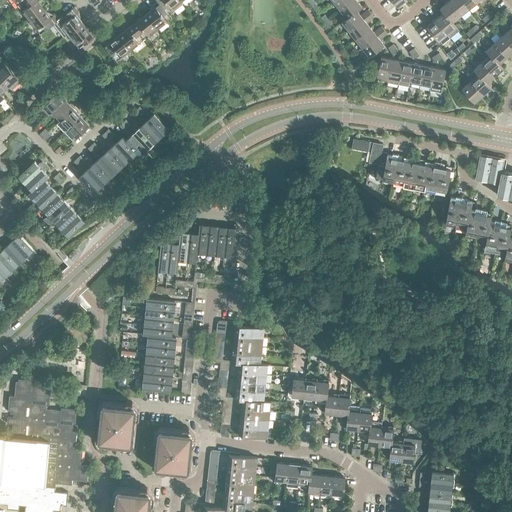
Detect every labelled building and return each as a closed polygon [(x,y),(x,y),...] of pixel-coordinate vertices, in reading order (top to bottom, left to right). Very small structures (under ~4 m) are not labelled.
[(25,0),(19,5),(29,19),(44,8),(38,0),(25,0)] [(181,1),(180,0),(157,0),(160,3),(160,2),(167,12),(168,11),(170,14),(183,3),(181,1)] [(351,0),(333,0),(340,9),(351,0)] [(356,0),(351,0),(340,9),(347,17),(357,10),(362,6),(356,0)] [(460,15),(448,0),(440,7),(443,12),(452,21),(460,15)] [(462,0),(448,0),(460,15),(469,8),(462,0)] [(476,0),(462,0),(469,8),(477,1),(476,0)] [(160,2),(160,3),(158,4),(147,13),(158,28),(172,17),(170,14),(168,11),(167,12),(160,2)] [(57,19),(57,20),(68,33),(83,22),(76,13),(79,11),(74,6),(59,18),(57,19)] [(44,8),(29,19),(40,33),(57,20),(57,19),(53,14),(51,16),(44,8)] [(357,10),(347,17),(342,21),(348,29),(346,32),(371,12),(368,9),(361,14),(357,10)] [(371,12),(346,32),(346,33),(349,30),(356,38),(370,27),(366,22),(374,16),(371,12)] [(443,12),(435,18),(447,33),(456,26),(452,21),(443,12)] [(147,13),(133,24),(144,38),(158,28),(147,13)] [(447,33),(435,18),(427,25),(438,40),(447,33)] [(83,22),(68,33),(79,48),(96,34),(92,29),(89,30),(83,22)] [(144,38),(133,24),(119,35),(130,49),(144,38)] [(359,49),(384,29),(381,25),(374,31),(370,27),(356,38),(362,46),(359,48),(359,49)] [(511,29),(510,28),(502,35),(511,46),(511,29)] [(387,33),(384,29),(359,49),(360,49),(363,47),(369,56),(384,44),(380,39),(387,33)] [(130,49),(119,35),(110,41),(109,38),(103,43),(116,60),(130,49)] [(511,51),(511,46),(502,35),(495,42),(507,56),(511,51)] [(507,56),(495,42),(486,50),(490,54),(499,63),(507,56)] [(490,54),(483,61),(495,75),(503,68),(499,63),(490,54)] [(388,77),(392,58),(381,56),(377,74),(388,77)] [(403,60),(392,58),(388,77),(399,79),(403,60)] [(403,60),(399,79),(410,81),(413,62),(403,60)] [(495,75),(483,61),(474,69),(478,73),(487,82),(495,75)] [(413,62),(410,81),(420,83),(424,65),(413,62)] [(5,64),(0,68),(0,76),(9,85),(17,77),(5,64)] [(424,65),(420,83),(431,85),(434,67),(424,65)] [(445,69),(434,67),(431,85),(442,87),(443,81),(445,69)] [(478,73),(470,80),(483,94),(491,87),(487,82),(478,73)] [(9,85),(0,76),(0,92),(0,93),(1,93),(9,85)] [(483,94),(470,80),(462,88),(474,102),(483,94)] [(53,111),(66,99),(58,90),(44,103),(53,111)] [(30,97),(29,96),(26,94),(21,99),(25,102),(30,97)] [(25,102),(21,99),(17,105),(20,108),(25,102)] [(66,99),(53,111),(60,119),(73,107),(66,99)] [(140,106),(136,109),(142,115),(145,112),(140,106)] [(73,107),(60,119),(68,128),(81,116),(73,107)] [(142,115),(136,109),(133,112),(138,118),(142,115)] [(12,112),(7,117),(10,120),(15,115),(12,112)] [(154,113),(146,120),(161,135),(169,128),(154,113)] [(32,115),(27,120),(30,123),(35,118),(32,115)] [(89,124),(81,116),(68,128),(76,136),(89,124)] [(4,125),(10,120),(7,117),(1,122),(4,125)] [(122,122),(128,128),(131,125),(126,119),(122,122)] [(161,135),(146,120),(140,126),(154,142),(161,135)] [(128,128),(122,122),(119,125),(124,131),(128,128)] [(154,142),(140,126),(133,133),(147,148),(154,142)] [(43,137),(48,131),(45,128),(40,133),(43,137)] [(108,129),(105,132),(110,137),(113,134),(108,129)] [(51,135),(48,131),(43,137),(45,140),(51,135)] [(110,137),(105,132),(102,135),(107,140),(110,137)] [(133,133),(126,139),(137,152),(140,155),(147,148),(133,133)] [(137,152),(126,139),(122,135),(115,142),(130,158),(137,152)] [(385,165),(387,153),(388,152),(382,151),(383,143),(354,138),(352,148),(371,152),(369,162),(385,165)] [(94,142),(91,145),(96,150),(99,148),(94,142)] [(130,158),(115,142),(108,149),(123,164),(130,158)] [(58,153),(64,148),(61,145),(55,150),(58,153)] [(96,150),(91,145),(88,148),(93,153),(96,150)] [(123,164),(108,149),(101,155),(116,171),(123,164)] [(392,184),(398,154),(393,153),(392,154),(387,153),(385,165),(382,182),(392,184)] [(504,158),(480,153),(475,178),(499,182),(497,194),(511,197),(511,171),(502,170),(504,158)] [(405,155),(398,154),(392,184),(402,186),(408,157),(404,157),(405,155)] [(49,161),(44,155),(41,159),(43,161),(46,164),(49,161)] [(80,155),(77,158),(82,164),(85,161),(80,155)] [(116,171),(101,155),(94,162),(109,178),(116,171)] [(408,157),(402,186),(413,188),(419,158),(414,157),(413,158),(408,157)] [(82,164),(77,158),(74,161),(79,166),(82,164)] [(419,158),(413,188),(424,190),(430,162),(425,161),(426,159),(419,158)] [(26,182),(42,168),(46,164),(43,161),(39,165),(35,161),(19,175),(26,182)] [(54,166),(49,161),(46,164),(51,169),(54,166)] [(430,162),(424,190),(434,192),(440,162),(435,161),(435,163),(430,162)] [(109,178),(94,162),(87,169),(102,184),(109,178)] [(440,162),(434,192),(446,195),(449,177),(452,178),(454,169),(446,168),(447,163),(440,162)] [(45,178),(49,175),(42,168),(26,182),(32,189),(33,189),(45,178)] [(102,184),(87,169),(80,176),(94,191),(102,184)] [(56,180),(62,175),(59,172),(53,177),(56,180)] [(65,178),(62,175),(56,180),(59,184),(65,178)] [(33,189),(32,189),(29,192),(36,200),(51,185),(45,178),(33,189)] [(51,185),(36,200),(42,207),(58,192),(51,185)] [(70,195),(75,189),(72,186),(67,192),(70,195)] [(78,193),(75,189),(70,195),(73,198),(78,193)] [(64,199),(58,192),(42,207),(49,214),(64,199)] [(456,227),(462,197),(456,196),(456,197),(451,196),(445,225),(456,227)] [(462,197),(456,227),(466,229),(472,200),(467,199),(468,198),(462,197)] [(64,199),(49,214),(55,221),(71,206),(64,199)] [(83,209),(88,203),(85,200),(80,205),(83,209)] [(472,200),(466,229),(465,237),(475,239),(481,209),(476,208),(475,209),(471,208),(472,200)] [(86,212),(91,207),(88,203),(83,209),(86,212)] [(71,206),(55,221),(62,228),(77,213),(71,206)] [(484,249),(492,212),(487,211),(487,210),(481,209),(475,239),(486,241),(484,249)] [(495,251),(501,221),(495,220),(495,221),(490,220),(492,212),(484,249),(495,251)] [(77,213),(62,228),(69,235),(84,220),(77,213)] [(504,261),(511,224),(506,223),(507,222),(501,221),(495,251),(505,253),(504,260),(504,261)] [(198,234),(197,251),(206,252),(209,225),(199,224),(198,234)] [(209,225),(206,252),(215,253),(218,226),(209,225)] [(1,229),(6,234),(9,231),(4,226),(1,229)] [(227,227),(218,226),(215,253),(224,254),(227,227)] [(236,228),(227,227),(224,254),(233,255),(236,228)] [(180,232),(179,244),(178,259),(187,260),(190,233),(180,232)] [(37,252),(19,233),(11,240),(26,255),(27,257),(29,259),(37,252)] [(198,234),(190,233),(187,260),(196,261),(197,251),(198,234)] [(26,255),(11,240),(4,246),(19,262),(26,255)] [(167,270),(170,243),(161,242),(158,269),(167,270)] [(170,243),(167,270),(177,271),(178,259),(179,244),(170,243)] [(19,262),(4,246),(0,250),(0,255),(12,269),(19,262)] [(12,269),(0,255),(0,269),(5,275),(12,269)] [(174,309),(175,300),(148,297),(147,306),(174,309)] [(174,309),(147,306),(146,315),(173,318),(174,309)] [(146,315),(145,324),(172,327),(173,318),(146,315)] [(172,327),(145,324),(144,333),(176,337),(176,336),(171,336),(172,327)] [(243,334),(263,336),(264,327),(244,325),(237,324),(236,333),(243,334)] [(176,337),(144,333),(144,334),(149,334),(148,343),(175,346),(176,337)] [(243,334),(236,333),(235,342),(242,343),(262,345),(263,336),(243,334)] [(235,342),(234,351),(241,352),(261,354),(262,345),(242,343),(235,342)] [(148,343),(147,352),(174,355),(175,346),(148,343)] [(241,352),(234,351),(233,360),(240,361),(248,362),(268,364),(260,363),(261,354),(241,352)] [(147,352),(146,361),(173,364),(174,355),(147,352)] [(240,361),(233,360),(233,361),(240,362),(239,370),(247,371),(267,373),(268,364),(248,362),(240,361)] [(173,364),(146,361),(145,370),(172,373),(173,364)] [(172,373),(145,370),(144,379),(171,382),(172,373)] [(239,370),(238,379),(245,380),(266,382),(267,373),(247,371),(239,370)] [(34,379),(24,378),(18,378),(18,380),(16,380),(14,395),(9,394),(8,410),(10,410),(10,413),(14,413),(13,417),(7,416),(7,423),(13,423),(11,437),(0,435),(0,503),(7,504),(25,505),(24,511),(52,511),(53,510),(60,510),(61,504),(67,505),(68,491),(55,490),(56,482),(72,484),(72,479),(87,480),(89,465),(81,464),(83,449),(75,448),(78,423),(75,423),(77,408),(61,407),(61,409),(46,408),(47,404),(49,404),(51,388),(48,388),(49,386),(34,384),(34,379)] [(303,397),(305,379),(294,378),(292,395),(303,397)] [(171,382),(144,379),(143,388),(170,391),(171,382)] [(238,379),(238,388),(245,389),(265,391),(266,382),(245,380),(238,379)] [(305,379),(303,397),(315,398),(317,380),(305,379)] [(329,381),(317,380),(315,398),(326,399),(327,394),(329,381)] [(86,395),(87,385),(78,384),(77,394),(86,395)] [(245,389),(238,388),(237,397),(244,398),(251,399),(264,400),(265,391),(245,389)] [(327,394),(326,399),(325,412),(336,413),(338,395),(327,394)] [(338,395),(336,413),(348,414),(349,410),(349,404),(350,397),(338,395)] [(251,399),(244,398),(243,407),(250,408),(270,410),(271,400),(264,400),(251,399)] [(134,405),(132,404),(104,402),(101,404),(98,439),(100,441),(130,444),(133,442),(136,407),(134,405)] [(358,429),(360,411),(360,405),(349,404),(349,410),(348,414),(346,428),(358,429)] [(250,408),(243,407),(242,416),(249,417),(269,419),(270,410),(250,408)] [(372,412),(360,411),(358,429),(369,430),(370,425),(372,412)] [(242,416),(241,425),(248,426),(268,428),(269,419),(249,417),(242,416)] [(248,426),(241,425),(240,434),(247,435),(267,437),(268,428),(248,426)] [(370,425),(369,430),(368,443),(380,444),(381,427),(370,425)] [(393,428),(381,427),(380,444),(391,446),(392,441),(393,428)] [(191,431),(188,430),(160,428),(158,430),(154,465),(156,467),(187,470),(189,468),(193,433),(191,431)] [(392,441),(391,446),(389,459),(401,460),(403,442),(392,441)] [(403,442),(401,460),(413,461),(415,443),(403,442)] [(235,464),(256,466),(257,457),(236,454),(230,454),(229,463),(235,464)] [(287,481),(289,463),(277,462),(275,479),(287,481)] [(235,464),(229,463),(228,472),(235,473),(255,475),(256,466),(235,464)] [(289,463),(287,481),(286,486),(298,487),(298,482),(300,464),(289,463)] [(300,464),(298,482),(309,483),(311,473),(312,465),(300,464)] [(432,470),(431,480),(452,482),(453,472),(432,470)] [(228,472),(227,481),(234,482),(254,484),(255,475),(235,473),(228,472)] [(311,473),(309,483),(308,491),(320,492),(322,474),(311,473)] [(322,474),(320,492),(331,493),(333,475),(322,474)] [(345,477),(333,475),(331,493),(343,494),(345,477)] [(431,480),(430,489),(451,492),(452,482),(431,480)] [(227,481),(226,490),(234,491),(253,493),(254,484),(234,482),(227,481)] [(149,511),(151,493),(149,491),(119,488),(116,490),(113,511),(149,511)] [(430,489),(429,499),(450,501),(451,492),(430,489)] [(234,491),(226,490),(225,499),(233,500),(252,502),(253,493),(234,491)] [(296,506),(296,502),(297,498),(289,497),(288,505),(296,506)] [(251,511),(252,502),(233,500),(225,499),(224,507),(224,508),(232,509),(251,511)] [(429,499),(428,508),(449,511),(450,501),(429,499)]
